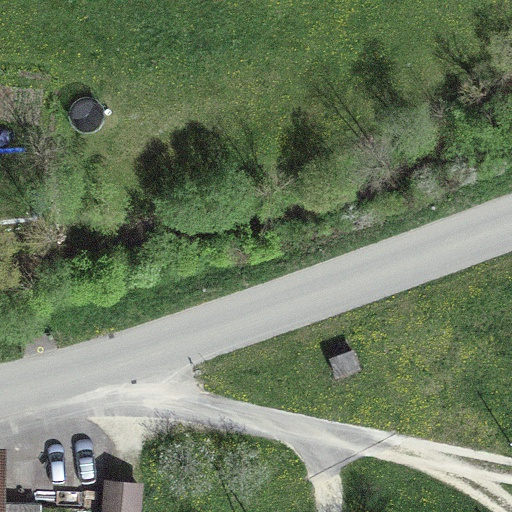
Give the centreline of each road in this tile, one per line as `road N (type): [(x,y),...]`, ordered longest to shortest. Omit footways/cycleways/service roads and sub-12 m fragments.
road 1 (unclassified): [(0,408),(131,385),(511,234)]
road 2 (track): [(131,385),(307,432),(451,457),(511,510)]
